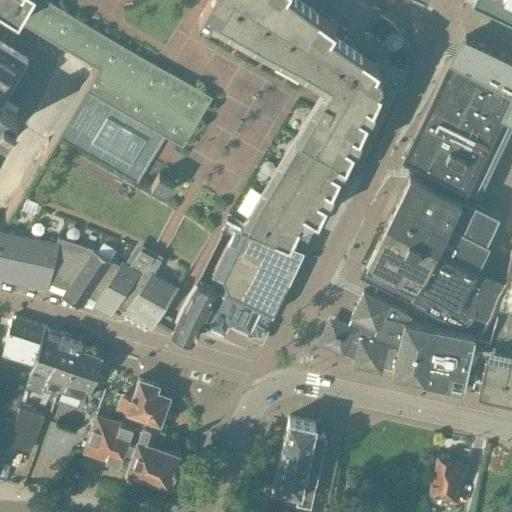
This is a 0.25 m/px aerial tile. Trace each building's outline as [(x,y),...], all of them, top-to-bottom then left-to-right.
[(0,273),(1,274),(24,280),(46,284),(47,283),(62,289),(62,290),(82,297),(82,296),(92,300),(93,298),(110,308),(114,302),(150,323),(153,318),(171,329),(184,302),(197,278),(195,277),(227,210),(237,215),(288,239),(299,244),(300,245),(319,253),(404,73),(419,28),(428,0),(6,0),(98,54),(1,216),(0,216),(0,273)] [(511,0),(474,0),(511,17),(511,0)] [(0,137),(16,111),(0,100),(0,95),(26,51),(0,35),(0,137)] [(464,184),(475,189),(477,190),(477,191),(478,192),(511,120),(511,57),(465,35),(453,60),(417,137),(413,140),(410,145),(407,149),(405,154),(404,155),(424,164),(464,184)] [(419,175),(409,170),(366,261),(371,263),(364,278),(454,321),(456,322),(458,322),(460,322),(462,322),(463,322),(465,321),(467,320),(469,318),(470,317),(471,315),(473,311),(478,314),(485,317),(504,277),(494,272),(477,264),(489,240),(485,238),(497,212),(474,201),(470,199),(419,175)] [(258,340),(259,341),(259,340),(261,340),(262,339),(263,339),(263,338),(262,338),(265,331),(267,331),(267,330),(266,329),(267,328),(265,327),(266,326),(265,325),(270,313),(271,314),(273,311),(271,311),(277,298),(278,299),(279,296),(278,296),(284,283),(285,284),(286,282),(285,281),(291,269),(292,269),(293,267),(292,266),(298,254),(299,255),(300,252),(299,252),(300,249),(301,250),(302,249),(301,248),(301,247),(300,246),(300,245),(299,244),(299,245),(288,240),(288,239),(237,215),(211,271),(216,287),(197,278),(184,302),(171,329),(170,331),(193,339),(200,322),(225,333),(229,323),(249,333),(249,334),(250,335),(250,336),(251,337),(251,336),(258,339),(258,340)] [(472,344),(464,381),(478,384),(477,392),(511,399),(511,243),(505,275),(504,277),(485,317),(472,344)] [(462,389),(464,381),(472,344),(474,334),(405,319),(406,311),(363,290),(350,316),(351,317),(348,324),(329,315),(317,342),(343,354),(344,353),(354,357),(352,365),(381,371),(382,365),(393,367),(392,374),(462,389)] [(12,314),(2,348),(34,357),(34,356),(34,355),(35,354),(35,353),(35,352),(35,351),(36,350),(36,349),(36,348),(36,347),(39,337),(43,324),(12,314)] [(20,400),(19,405),(35,409),(41,388),(43,382),(44,382),(46,376),(47,376),(62,331),(43,324),(39,337),(36,347),(36,348),(36,349),(36,350),(35,351),(35,352),(35,353),(35,354),(34,355),(34,356),(34,357),(34,358),(33,359),(33,360),(33,361),(32,361),(32,362),(32,363),(31,364),(31,365),(31,366),(31,367),(30,368),(30,369),(29,370),(30,370),(29,372),(29,374),(28,376),(27,377),(27,378),(26,380),(26,382),(25,383),(25,384),(24,386),(24,388),(23,389),(23,390),(23,391),(22,392),(22,394),(20,400)] [(44,382),(43,382),(41,388),(56,393),(58,388),(60,381),(64,382),(78,346),(81,338),(62,331),(47,376),(46,376),(44,382)] [(60,381),(58,388),(86,398),(102,354),(78,346),(64,382),(60,381)] [(8,350),(0,374),(0,413),(13,418),(18,405),(19,405),(20,400),(22,394),(22,392),(23,391),(23,390),(23,389),(24,388),(24,386),(25,384),(25,383),(26,382),(26,380),(27,378),(27,377),(28,376),(29,374),(29,372),(30,370),(29,370),(30,369),(30,368),(31,367),(31,366),(31,365),(31,364),(32,363),(32,362),(32,361),(33,361),(33,360),(33,359),(34,358),(34,357),(2,348),(8,350)] [(144,415),(142,423),(156,428),(156,427),(168,394),(155,389),(157,382),(139,376),(133,392),(131,392),(130,396),(122,393),(117,405),(144,415)] [(15,419),(9,441),(31,449),(45,412),(35,409),(19,405),(15,419)] [(96,412),(83,448),(118,461),(117,465),(131,470),(131,469),(168,482),(173,469),(174,469),(180,452),(160,445),(165,430),(156,427),(156,428),(142,423),(140,427),(96,412)] [(297,496),(310,499),(325,432),(313,429),(314,424),(315,421),(312,420),(312,421),(292,416),(288,415),(287,418),(288,418),(285,433),(283,432),(283,436),(277,461),(276,464),(277,464),(274,479),(273,482),(277,483),(277,482),(297,487),(297,488),(298,488),(297,496)] [(442,496),(456,500),(460,485),(456,484),(461,460),(451,457),(449,454),(441,452),(438,454),(436,454),(428,489),(443,493),(442,496)]
